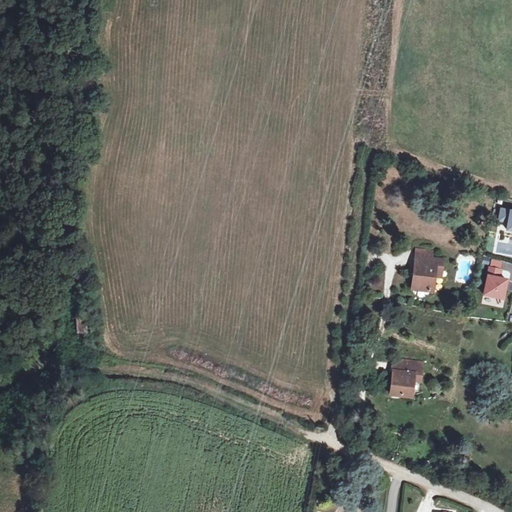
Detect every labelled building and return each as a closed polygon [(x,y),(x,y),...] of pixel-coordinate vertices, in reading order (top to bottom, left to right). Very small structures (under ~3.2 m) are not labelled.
[(511,210),(500,208),(498,220),(507,221),(506,229),(511,229),(511,210)] [(406,248),(405,256),(421,258),(422,251),(406,248)] [(421,258),(405,256),(404,258),(400,289),(421,292),(423,278),(424,271),(429,271),(431,260),(421,258)] [(488,274),(486,274),(482,293),(502,297),(506,278),(500,277),(502,269),(489,267),(488,274)] [(399,371),(401,360),(393,359),(391,370),(399,371)] [(399,371),(391,370),(388,393),(410,396),(412,381),(413,373),(420,373),(421,362),(401,360),(399,371)] [(413,373),(412,381),(419,381),(420,373),(413,373)]
